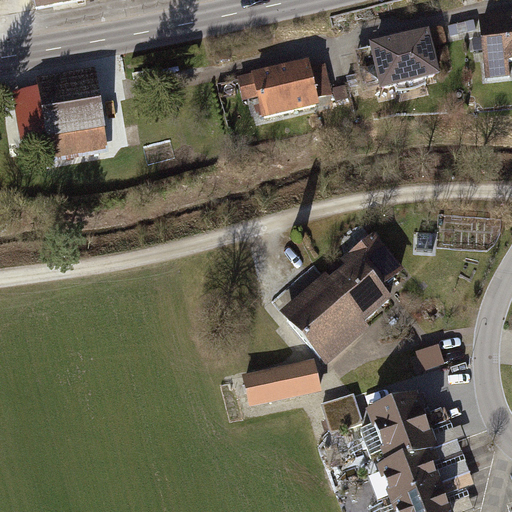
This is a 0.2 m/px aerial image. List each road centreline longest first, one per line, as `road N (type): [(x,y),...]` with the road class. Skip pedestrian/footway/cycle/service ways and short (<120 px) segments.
road 1 (track): [(511,190),(370,199),(140,259),(0,280)]
road 2 (secondary): [(287,0),(0,56)]
